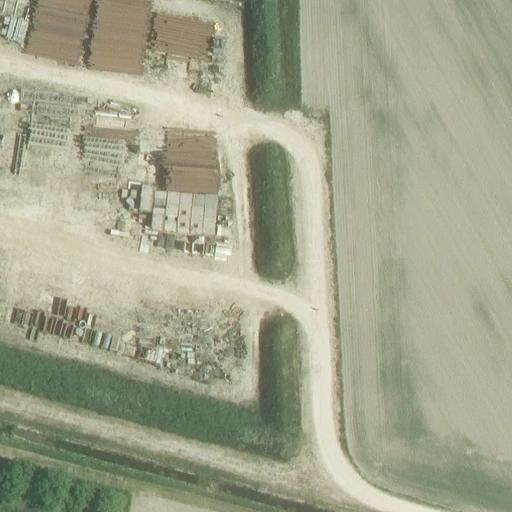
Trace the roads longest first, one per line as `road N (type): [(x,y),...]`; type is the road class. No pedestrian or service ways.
road 1 (track): [(0,69),(298,136),(324,500)]
road 2 (track): [(371,511),(0,401)]
